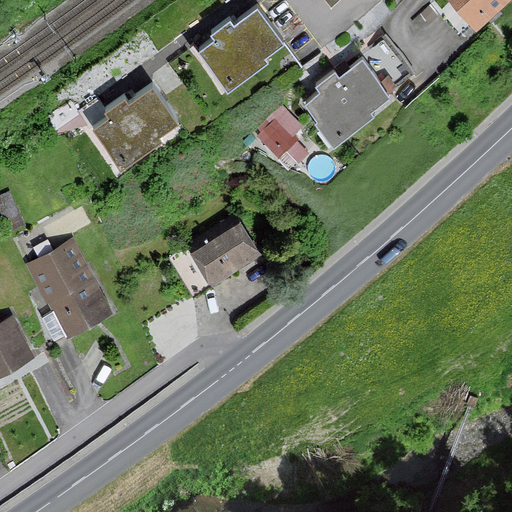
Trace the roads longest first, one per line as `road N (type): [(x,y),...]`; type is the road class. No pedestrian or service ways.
road 1 (primary): [(30,511),(195,399),(511,120)]
road 2 (residential): [(247,0),(107,93)]
